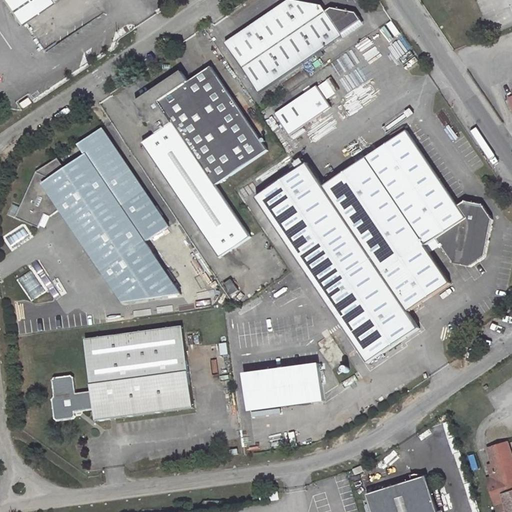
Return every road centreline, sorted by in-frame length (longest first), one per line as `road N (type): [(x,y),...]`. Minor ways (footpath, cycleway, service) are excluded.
road 1 (unclassified): [(511,345),(382,434),(295,468),(56,498),(18,489)]
road 2 (residential): [(0,142),(214,0)]
road 3 (unclassified): [(511,158),(404,0)]
